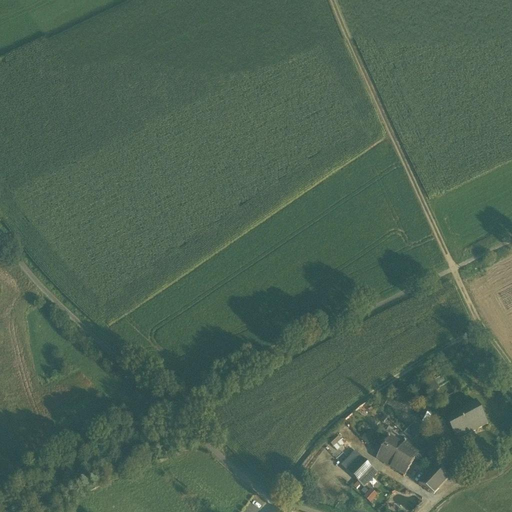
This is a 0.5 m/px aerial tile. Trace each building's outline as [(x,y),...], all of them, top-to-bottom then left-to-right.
[(433,379),(422,386),(423,386),(433,381),(438,389),(440,390),(433,379)] [(433,381),(423,386),(429,395),(438,389),(433,381)] [(440,390),(438,389),(429,395),(423,386),(422,386),(429,397),(440,390)] [(443,419),(455,442),(488,424),(476,401),(443,419)] [(417,420),(416,422),(425,430),(426,429),(417,420)] [(416,422),(404,434),(412,443),(425,430),(416,422)] [(363,436),(360,440),(367,446),(371,442),(363,436)] [(387,467),(405,477),(414,462),(418,456),(421,452),(406,441),(403,446),(390,437),(390,438),(389,438),(388,439),(389,440),(377,460),(388,466),(387,467)] [(335,452),(342,445),(336,438),(328,445),(335,452)] [(344,469),(358,455),(356,452),(342,467),(344,469)] [(358,483),(364,489),(378,474),(358,455),(344,469),(358,483)] [(419,486),(434,495),(450,478),(437,466),(419,486)] [(370,490),(363,498),(371,504),(377,495),(370,490)]
